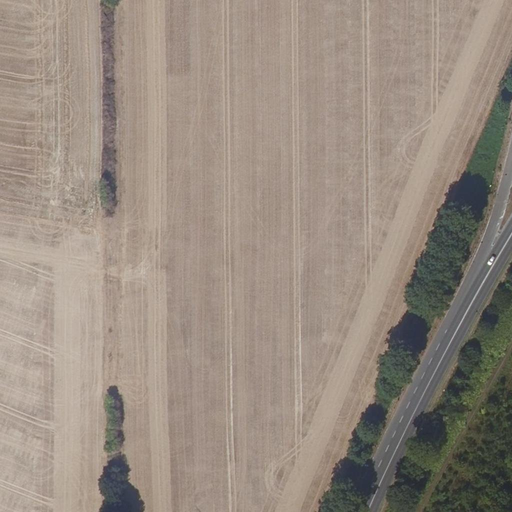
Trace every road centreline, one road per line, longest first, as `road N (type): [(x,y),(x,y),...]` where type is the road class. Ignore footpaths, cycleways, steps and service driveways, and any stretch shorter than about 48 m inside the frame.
road 1 (primary): [(362,511),(452,332)]
road 2 (unclassified): [(511,156),(452,332)]
